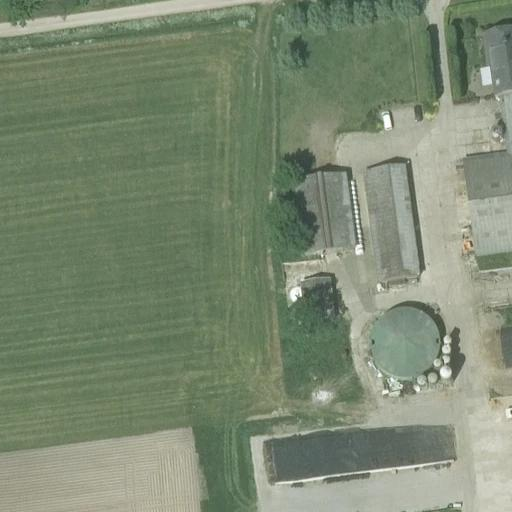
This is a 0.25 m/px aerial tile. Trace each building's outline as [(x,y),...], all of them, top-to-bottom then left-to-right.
[(511,34),(485,38),(489,70),(492,69),(496,100),(500,99),(508,157),(464,163),(477,259),(511,254),(511,34)] [(404,171),(365,177),(379,286),(389,284),(389,290),(405,288),(405,282),(419,280),(404,171)] [(356,253),(347,177),(293,183),(303,259),(356,253)] [(336,323),(334,281),(300,283),(302,324),(336,323)] [(393,306),(364,361),(417,388),(445,333),(393,306)]
